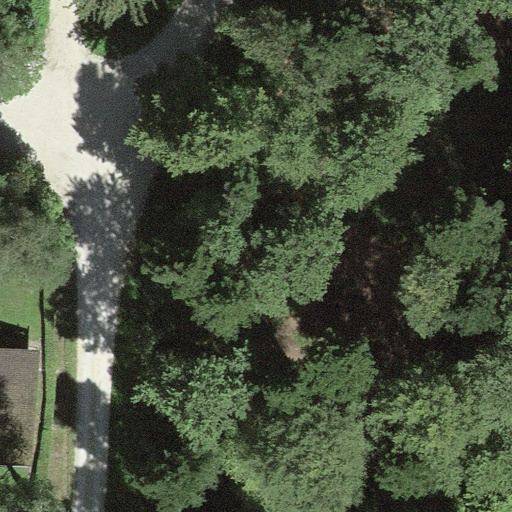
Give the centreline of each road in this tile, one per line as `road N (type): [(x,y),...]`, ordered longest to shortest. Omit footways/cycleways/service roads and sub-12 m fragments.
road 1 (track): [(82,511),(84,125)]
road 2 (track): [(84,125),(133,94),(200,0)]
road 3 (track): [(84,125),(72,0)]
